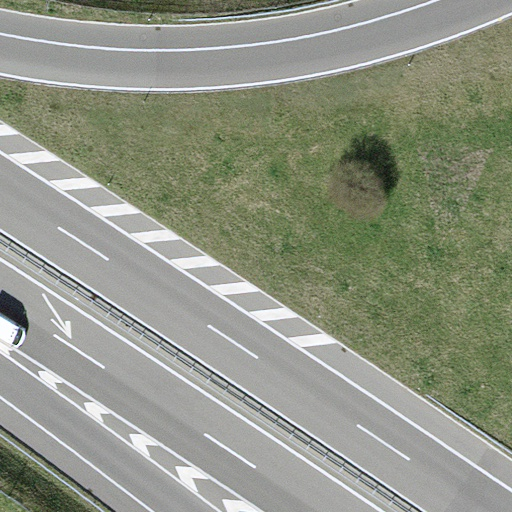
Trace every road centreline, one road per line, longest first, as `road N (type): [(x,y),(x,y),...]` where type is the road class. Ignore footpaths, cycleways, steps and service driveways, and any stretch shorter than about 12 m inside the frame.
road 1 (motorway): [(477,511),(0,191)]
road 2 (motorway): [(472,0),(337,43),(254,59),(102,62),(0,47)]
road 3 (motorway): [(0,299),(317,511)]
road 4 (motorway): [(0,366),(184,511)]
